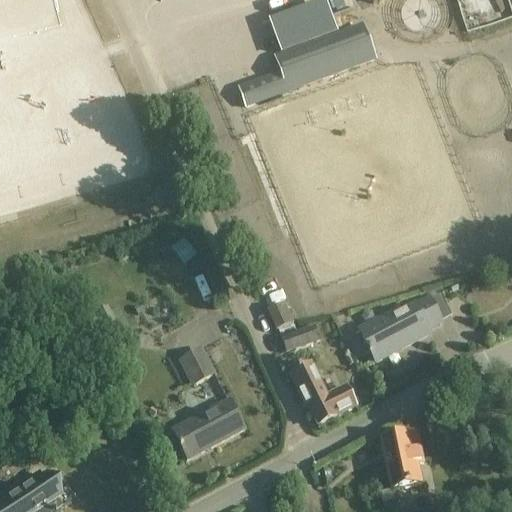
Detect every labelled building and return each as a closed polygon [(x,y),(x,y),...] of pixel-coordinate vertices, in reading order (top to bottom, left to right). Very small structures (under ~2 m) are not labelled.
[(246,109),(373,62),(361,29),(276,61),(282,77),(240,92),(246,109)] [(164,237),(169,253),(182,249),(177,233),(164,237)] [(358,331),(367,347),(376,365),(430,337),(428,334),(442,326),(428,301),(395,319),(392,313),(358,331)] [(291,327),(283,308),(269,314),(277,333),(291,327)] [(281,341),(287,356),(318,345),(313,330),(281,341)] [(202,353),(184,362),(177,366),(190,391),(215,378),(202,353)] [(299,373),(299,374),(291,378),(307,411),(309,410),(318,430),(337,420),(356,410),(347,390),(327,400),(311,368),(303,372),(302,371),(299,373)] [(185,448),(181,450),(188,463),(245,433),(230,404),(176,433),(185,448)] [(381,444),(392,494),(422,487),(417,468),(423,467),(417,437),(381,444)] [(0,508),(0,511),(58,511),(62,510),(39,476),(15,492),(18,497),(0,508)]
